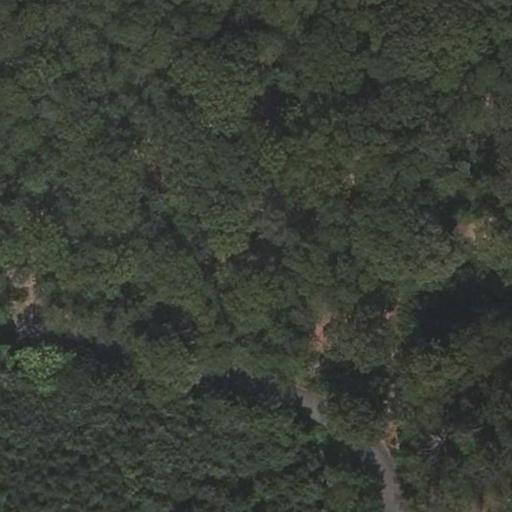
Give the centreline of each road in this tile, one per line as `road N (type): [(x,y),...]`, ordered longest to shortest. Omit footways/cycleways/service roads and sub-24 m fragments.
road 1 (track): [(0,8),(227,113),(511,275)]
road 2 (track): [(0,323),(298,395),(361,427),(394,475),(401,511)]
